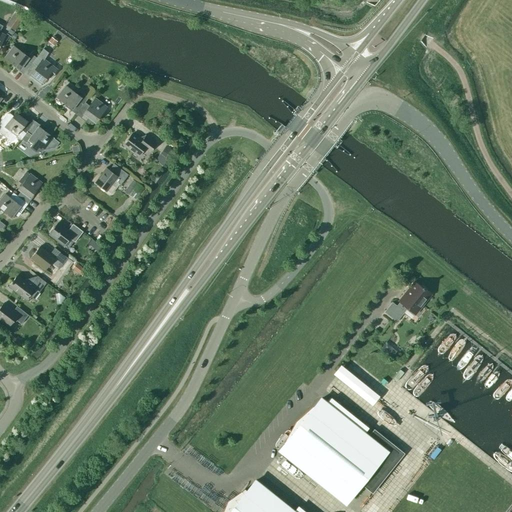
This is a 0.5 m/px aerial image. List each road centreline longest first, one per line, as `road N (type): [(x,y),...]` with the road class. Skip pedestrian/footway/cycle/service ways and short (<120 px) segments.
road 1 (unclassified): [(511,238),(436,138),(374,101),(348,115),(276,206),(235,296)]
road 2 (trunk): [(138,356),(366,74)]
road 3 (trunk): [(344,69),(138,356)]
road 4 (unclassified): [(15,388),(48,361),(218,135)]
road 5 (unclassified): [(218,135),(260,139),(316,186),(327,210),(323,233),(286,279),(257,301),(235,296)]
road 6 (unclassified): [(235,296),(187,397),(97,511)]
road 7 (trunk): [(15,511),(138,356)]
road 8 (residential): [(94,148),(144,94),(194,105),(218,135)]
